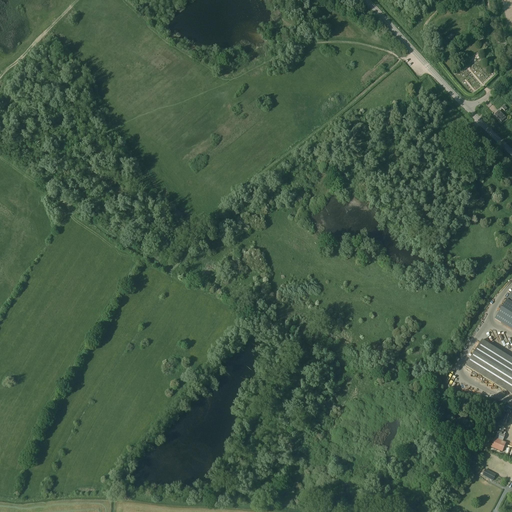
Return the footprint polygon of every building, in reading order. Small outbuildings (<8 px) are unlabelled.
[(506,118),(499,111),(494,115),(501,123),(506,118)] [(511,291),(495,320),(511,330),(511,291)] [(511,360),(481,341),(465,367),(511,395),(511,360)] [(509,418),(502,415),(495,439),(503,442),(505,435),(501,434),(503,429),(505,430),(509,418)] [(482,476),(492,481),(495,475),(485,470),(482,476)]
